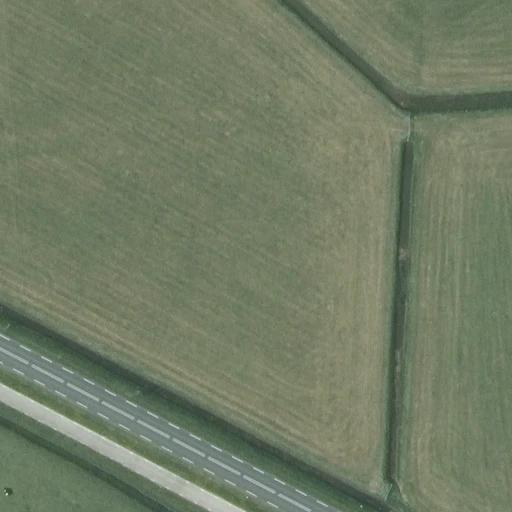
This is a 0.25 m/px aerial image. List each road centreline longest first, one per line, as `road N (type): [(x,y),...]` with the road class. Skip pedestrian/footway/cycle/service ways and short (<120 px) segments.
road 1 (primary): [(309,511),(0,349)]
road 2 (unclassified): [(226,511),(0,392)]
